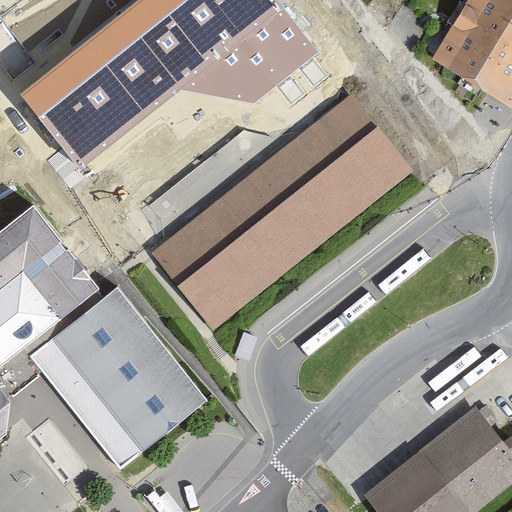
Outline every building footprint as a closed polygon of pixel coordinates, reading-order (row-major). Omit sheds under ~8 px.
[(316,52),(273,0),(149,0),(28,97),(83,165),(178,88),(253,102),(316,52)] [(511,0),(470,0),(435,59),(511,106),(511,104),(511,0)] [(413,167),(352,90),(152,249),(213,326),(413,167)] [(42,194),(0,225),(0,431),(63,384),(122,461),(208,396),(120,281),(112,287),(42,194)] [(511,441),(478,398),(360,490),(376,511),(471,511),(511,480),(511,441)]
